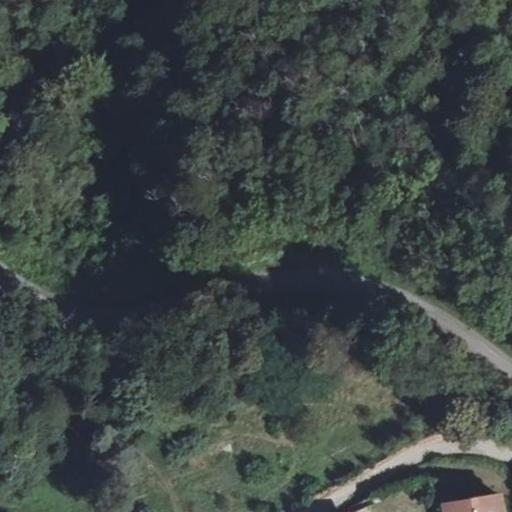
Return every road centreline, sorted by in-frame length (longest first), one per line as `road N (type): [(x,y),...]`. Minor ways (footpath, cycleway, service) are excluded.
road 1 (tertiary): [(0,273),(65,310),(105,317),(154,315),(253,281),(357,283),(405,300),(511,369)]
road 2 (unclassified): [(319,511),(423,453),(472,438),(511,448)]
